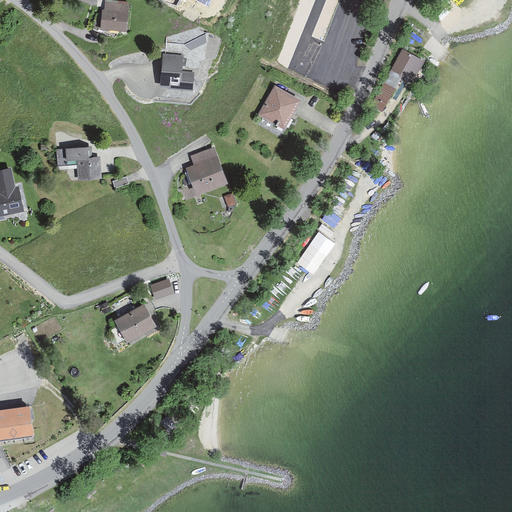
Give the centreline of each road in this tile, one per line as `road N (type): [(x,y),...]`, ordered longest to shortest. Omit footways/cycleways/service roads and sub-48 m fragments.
road 1 (residential): [(187,270),(129,124),(59,36),(14,0)]
road 2 (unclassified): [(400,0),(323,173),(243,281)]
road 3 (unclassified): [(180,358),(149,400),(111,431),(0,500)]
